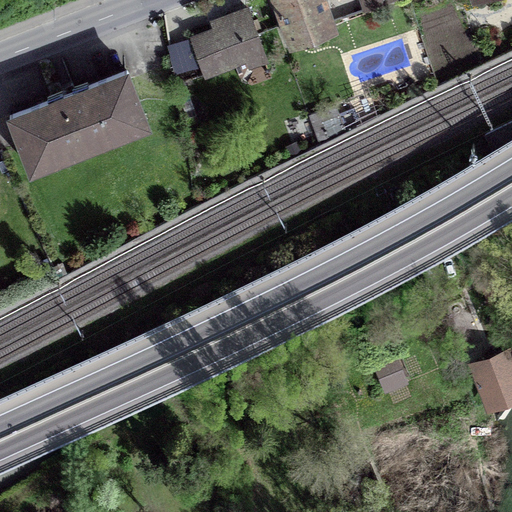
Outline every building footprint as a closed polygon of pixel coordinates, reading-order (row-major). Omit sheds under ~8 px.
[(325,0),(276,0),(291,41),(334,25),(325,0)] [(361,0),(364,9),(388,0),(361,0)] [(205,72),(264,50),(248,9),(221,19),(223,26),(192,37),(205,72)] [(126,69),(11,114),(29,161),(145,116),(126,69)] [(337,107),(318,114),(326,136),(345,129),(337,107)] [(511,144),(511,120),(485,133),(495,153),(511,144)] [(511,145),(501,151),(504,157),(511,153),(511,145)] [(475,365),(487,395),(511,384),(511,362),(508,352),(475,365)] [(396,353),(374,362),(382,381),(404,372),(396,353)]
